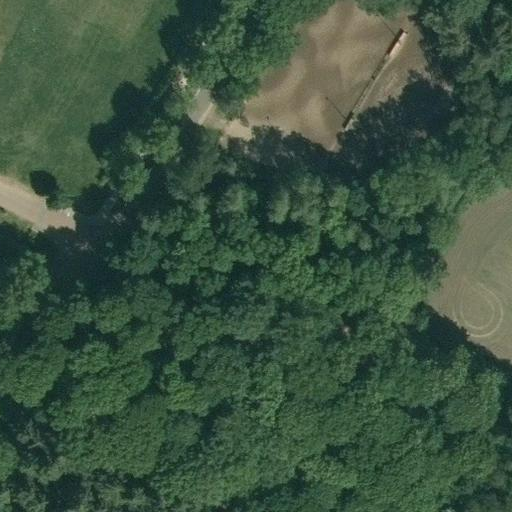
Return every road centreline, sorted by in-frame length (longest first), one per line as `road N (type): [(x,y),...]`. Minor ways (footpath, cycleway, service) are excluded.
road 1 (tertiary): [(95,252),(169,161),(263,0)]
road 2 (tertiary): [(0,340),(95,252)]
